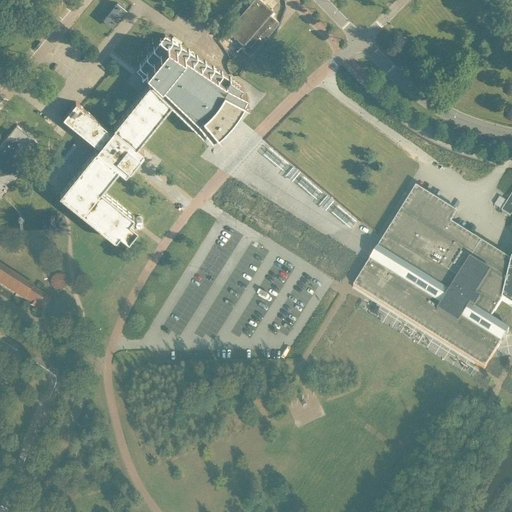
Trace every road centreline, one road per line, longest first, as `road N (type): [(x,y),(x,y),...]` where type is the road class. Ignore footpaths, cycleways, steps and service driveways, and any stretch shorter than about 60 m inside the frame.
road 1 (unknown): [(80,71),(142,16),(213,56)]
road 2 (unknown): [(32,511),(95,364)]
